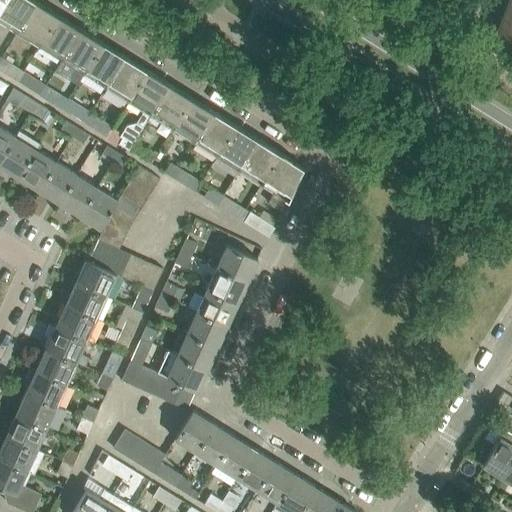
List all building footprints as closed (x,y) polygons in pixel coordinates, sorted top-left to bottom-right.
[(0,20),(17,31),(35,0),(5,0),(0,8),(0,20)] [(58,14),(36,0),(35,0),(17,31),(39,45),(58,14)] [(511,8),(506,6),(497,29),(511,35),(511,8)] [(39,45),(62,58),(81,28),(58,14),(39,45)] [(62,58),(55,70),(77,84),(79,81),(103,42),(81,28),(62,58)] [(103,42),(79,81),(100,94),(106,85),(125,55),(103,42)] [(106,85),(128,99),(147,69),(125,55),(106,85)] [(14,66),(1,58),(0,59),(0,69),(9,75),(14,66)] [(128,148),(134,138),(169,83),(147,69),(128,99),(143,109),(136,121),(127,124),(120,136),(123,137),(120,142),(128,148)] [(27,85),(40,94),(45,85),(32,77),(27,85)] [(169,83),(146,119),(156,125),(160,119),(173,127),(192,97),(169,83)] [(58,93),(45,85),(40,94),(52,102),(58,93)] [(19,104),(30,111),(36,101),(25,94),(19,104)] [(194,140),(213,110),(192,97),(173,127),(194,140)] [(47,108),(36,101),(30,111),(41,118),(47,108)] [(76,104),(71,113),(84,121),(89,112),(76,104)] [(236,124),(213,110),(194,140),(217,154),(236,124)] [(89,112),(84,121),(97,129),(103,121),(89,112)] [(60,130),(71,136),(77,126),(66,119),(60,130)] [(236,124),(217,154),(232,163),(227,170),(235,175),(239,168),(258,138),(236,124)] [(4,128),(0,125),(0,160),(15,135),(4,128)] [(89,134),(77,126),(71,136),(83,144),(89,134)] [(15,135),(0,160),(0,165),(18,176),(35,148),(39,141),(19,129),(15,135)] [(239,168),(261,182),(280,152),(258,138),(239,168)] [(100,155),(112,162),(118,151),(107,144),(100,155)] [(146,146),(140,155),(151,162),(157,153),(146,146)] [(18,176),(38,189),(56,161),(35,148),(18,176)] [(129,158),(118,151),(112,162),(123,168),(129,158)] [(274,190),(267,201),(281,210),(282,210),(303,166),(280,152),(261,182),(274,190)] [(164,170),(173,176),(178,166),(169,160),(164,170)] [(76,173),(56,161),(38,189),(59,202),(76,173)] [(139,164),(132,175),(153,187),(159,177),(139,164)] [(188,172),(182,181),(195,190),(201,180),(188,172)] [(59,202),(80,214),(97,186),(76,173),(59,202)] [(146,198),(153,187),(132,175),(126,185),(146,198)] [(126,185),(120,195),(140,207),(146,198),(126,185)] [(100,227),(100,226),(107,215),(113,205),(117,199),(97,186),(80,214),(100,227)] [(210,186),(204,195),(218,204),(224,194),(210,186)] [(224,194),(218,204),(231,212),(237,202),(224,194)] [(117,199),(113,205),(134,218),(140,207),(120,195),(117,199)] [(134,218),(113,205),(107,215),(128,227),(134,218)] [(272,224),(246,207),(239,217),(269,236),(275,226),(272,224)] [(100,226),(102,228),(123,237),(128,227),(107,215),(100,226)] [(102,228),(98,238),(119,247),(123,237),(102,228)] [(196,242),(185,237),(180,250),(191,255),(196,242)] [(130,252),(119,247),(98,238),(88,259),(116,272),(120,274),(130,252)] [(227,244),(216,266),(247,280),(257,257),(227,244)] [(191,255),(180,250),(174,261),(185,266),(191,255)] [(120,274),(131,279),(141,257),(130,252),(120,274)] [(152,262),(141,257),(131,279),(142,284),(152,262)] [(116,272),(88,259),(85,259),(75,281),(106,295),(116,272)] [(163,267),(152,262),(142,284),(153,289),(163,267)] [(207,287),(237,301),(247,280),(216,266),(207,287)] [(75,281),(66,302),(96,316),(106,295),(75,281)] [(165,282),(160,293),(171,298),(176,287),(165,282)] [(142,284),(136,295),(148,300),(153,289),(142,284)] [(227,323),(237,301),(207,287),(203,296),(194,292),(188,306),(197,310),(227,323)] [(160,293),(154,306),(165,311),(171,298),(160,293)] [(86,338),(96,316),(66,302),(56,324),(86,338)] [(218,345),(227,324),(227,323),(197,310),(187,331),(218,345)] [(127,316),(122,328),(133,333),(138,321),(127,316)] [(49,324),(44,334),(49,338),(46,346),(76,360),(85,364),(89,355),(80,352),(86,338),(56,324),(55,325),(49,324)] [(145,325),(140,336),(151,341),(157,330),(145,325)] [(122,328),(116,340),(127,345),(133,333),(122,328)] [(207,367),(218,345),(187,331),(177,353),(207,367)] [(140,336),(135,349),(146,354),(151,341),(140,336)] [(66,382),(76,360),(46,346),(36,368),(66,382)] [(184,383),(195,389),(197,390),(207,367),(177,353),(167,349),(157,371),(163,373),(174,379),(184,383)] [(111,350),(102,372),(113,377),(114,375),(123,355),(111,350)] [(130,359),(121,379),(132,384),(141,364),(130,359)] [(132,384),(143,389),(152,369),(141,364),(132,384)] [(56,404),(66,382),(36,368),(30,368),(29,368),(25,378),(30,382),(26,390),(56,404)] [(143,389),(153,393),(163,373),(157,371),(152,369),(143,389)] [(107,389),(113,377),(102,372),(96,384),(107,389)] [(174,379),(163,373),(153,393),(164,398),(174,379)] [(175,403),(184,383),(174,379),(164,398),(175,403)] [(195,389),(184,383),(175,403),(186,408),(195,389)] [(47,426),(56,404),(26,390),(16,412),(47,426)] [(87,404),(82,415),(93,420),(98,409),(87,404)] [(498,404),(492,412),(499,417),(504,408),(498,404)] [(213,422),(192,409),(191,411),(175,438),(195,450),(213,422)] [(37,448),(47,426),(16,412),(6,434),(37,448)] [(87,433),(93,420),(82,415),(76,428),(87,433)] [(195,450),(216,463),(233,434),(213,422),(195,450)] [(113,446),(123,453),(134,434),(124,428),(113,446)] [(511,461),(511,433),(504,429),(500,435),(482,464),(503,477),(511,461)] [(6,434),(0,446),(0,457),(30,471),(34,473),(44,451),(37,448),(6,434)] [(145,441),(134,434),(123,453),(134,459),(145,441)] [(236,476),(254,447),(233,434),(216,463),(236,476)] [(154,446),(145,441),(134,459),(143,465),(154,446)] [(165,453),(154,446),(143,465),(153,471),(165,453)] [(67,447),(62,459),(73,464),(78,452),(67,447)] [(274,460),(254,447),(236,476),(256,488),(274,460)] [(112,456),(106,467),(123,477),(129,467),(112,456)] [(0,457),(0,485),(3,487),(3,486),(11,490),(6,500),(6,501),(11,503),(31,511),(41,492),(24,484),(30,471),(0,457)] [(67,476),(73,464),(62,459),(57,472),(67,476)] [(256,488),(277,501),(295,472),(274,460),(256,488)] [(160,461),(153,471),(174,485),(181,474),(160,461)] [(511,461),(503,477),(511,482),(511,461)] [(140,474),(129,467),(123,477),(134,484),(140,474)] [(277,501),(273,506),(282,511),(298,511),(315,485),(295,472),(277,501)] [(192,480),(181,474),(174,485),(185,491),(192,480)] [(163,503),(170,492),(158,485),(151,495),(163,503)] [(298,511),(326,511),(335,498),(315,485),(298,511)] [(87,488),(71,511),(100,511),(108,501),(113,493),(104,488),(99,495),(87,488)] [(199,491),(194,488),(190,494),(194,497),(199,491)] [(181,499),(170,492),(163,503),(174,509),(181,499)] [(100,511),(129,511),(133,505),(113,493),(108,501),(100,511)] [(204,503),(215,510),(221,499),(210,493),(204,503)] [(355,511),(356,511),(335,498),(326,511),(355,511)] [(228,511),(232,506),(221,499),(215,510),(218,511),(228,511)]
